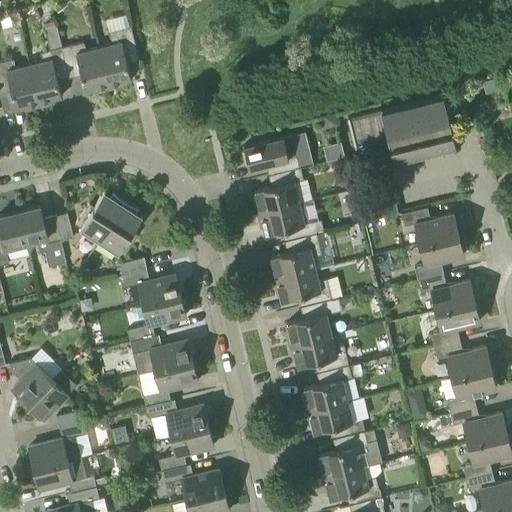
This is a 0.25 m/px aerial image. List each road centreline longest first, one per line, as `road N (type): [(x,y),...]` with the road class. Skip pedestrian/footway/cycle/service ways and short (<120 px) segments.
road 1 (residential): [(270,511),(197,228),(171,175),(152,157),(103,148),(0,174)]
road 2 (residential): [(503,269),(466,124)]
